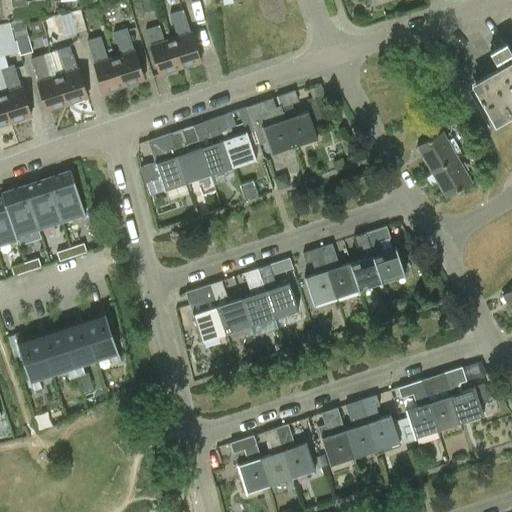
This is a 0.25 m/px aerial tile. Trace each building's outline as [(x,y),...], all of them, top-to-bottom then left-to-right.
[(25,0),(10,0),(12,19),(46,15),(44,0),(32,0),(26,1),(25,0)] [(76,33),(86,30),(80,9),(70,12),(70,13),(76,33)] [(169,14),(172,22),(177,38),(170,40),(179,69),(200,62),(191,33),(190,34),(183,10),(169,14)] [(70,13),(59,16),(65,37),(76,33),(70,13)] [(17,40),(15,40),(19,51),(20,55),(33,51),(23,22),(12,26),(17,40)] [(159,75),(179,69),(170,40),(163,42),(158,26),(146,30),(151,46),(150,47),(159,75)] [(112,32),(115,40),(120,56),(113,58),(122,87),(143,81),(134,52),(133,52),(125,28),(112,32)] [(86,41),(88,49),(93,65),(92,65),(102,94),(122,87),(113,58),(106,61),(98,37),(86,41)] [(68,47),(49,53),(65,105),(86,99),(77,70),(76,70),(68,47)] [(29,59),(31,67),(36,83),(45,112),(65,105),(49,53),(29,59)] [(12,65),(0,68),(0,90),(1,94),(0,94),(0,95),(9,124),(29,117),(20,88),(19,88),(12,65)] [(494,125),(511,114),(511,66),(474,88),(494,125)] [(324,94),(323,94),(320,84),(308,88),(311,98),(306,100),(313,122),(331,115),(324,94)] [(276,97),(279,106),(293,147),(317,138),(306,110),(295,114),(293,106),(295,103),(298,102),(294,91),(276,97)] [(0,126),(9,124),(0,95),(0,126)] [(263,102),(247,108),(258,142),(259,144),(266,142),(271,155),(293,147),(279,106),(266,110),(263,102)] [(245,131),(238,134),(234,135),(231,127),(235,126),(231,113),(215,118),(232,168),(256,160),(253,152),(257,151),(254,143),(258,142),(247,108),(238,111),(245,131)] [(193,126),(200,147),(209,175),(232,168),(215,118),(193,126)] [(200,147),(190,150),(182,129),(170,134),(187,183),(209,175),(200,147)] [(417,146),(431,172),(457,157),(442,132),(417,146)] [(147,141),(154,162),(154,163),(164,191),(187,183),(170,134),(147,141)] [(475,149),(458,159),(457,157),(431,172),(446,197),(471,183),(462,166),(470,161),(473,168),(483,162),(475,149)] [(71,171),(47,179),(47,180),(60,218),(83,211),(84,215),(85,214),(71,171)] [(47,179),(24,186),(37,225),(37,226),(60,218),(47,180),(47,179)] [(24,186),(0,194),(2,198),(15,235),(16,240),(17,239),(15,233),(37,226),(37,225),(24,186)] [(204,195),(209,208),(220,205),(215,191),(204,195)] [(2,198),(0,198),(0,240),(15,235),(2,198)] [(386,227),(364,233),(380,281),(404,274),(396,248),(392,249),(388,239),(389,238),(386,227)] [(360,260),(349,263),(358,289),(380,281),(364,233),(353,237),(360,260)] [(83,243),(70,248),(73,257),(86,252),(83,243)] [(349,263),(339,267),(331,244),(319,248),(335,296),(358,289),(349,263)] [(70,248),(56,252),(59,261),(73,257),(70,248)] [(312,304),(335,296),(319,248),(302,254),(305,264),(311,262),(315,275),(304,278),(312,304)] [(38,258),(24,263),(27,272),(41,267),(38,258)] [(24,263),(11,267),(13,276),(27,272),(24,263)] [(269,265),(256,269),(273,319),(297,310),(288,281),(275,285),(269,265)] [(250,294),(239,297),(249,326),(273,319),(256,269),(243,273),(250,294)] [(226,334),(249,326),(239,297),(228,301),(221,281),(209,285),(226,334)] [(202,342),(226,334),(209,285),(185,293),(191,313),(192,313),(202,342)] [(511,288),(502,294),(511,311),(511,288)] [(98,315),(82,320),(94,357),(108,353),(111,364),(111,365),(120,362),(120,363),(121,363),(102,305),(101,305),(101,306),(96,308),(96,309),(98,315)] [(76,322),(60,328),(61,329),(76,376),(85,373),(84,372),(81,362),(94,357),(82,320),(80,314),(81,314),(80,313),(74,315),(74,316),(76,322)] [(43,325),(36,328),(36,329),(37,329),(39,335),(51,372),(65,367),(68,378),(68,379),(76,376),(61,329),(60,328),(45,333),(43,327),(43,325)] [(15,333),(13,334),(33,392),(34,391),(33,390),(42,388),(41,387),(38,376),(51,372),(39,335),(23,340),(21,334),(21,333),(15,334),(15,333)] [(483,384),(468,388),(461,391),(459,383),(466,381),(461,367),(443,373),(459,424),(483,416),(479,403),(489,400),(483,384)] [(437,431),(459,424),(443,373),(420,380),(437,431)] [(412,395),(415,406),(405,409),(414,438),(437,431),(420,380),(397,388),(401,398),(412,395)] [(376,395),(359,401),(375,451),(399,443),(389,415),(379,418),(376,407),(379,406),(376,395)] [(351,428),(344,430),(353,459),(375,451),(359,401),(344,405),(351,428)] [(330,466),(353,459),(344,430),(337,408),(320,413),(327,435),(320,438),(330,466)] [(275,428),(275,429),(291,479),(315,471),(305,443),(294,447),(290,436),(291,435),(287,424),(275,428)] [(270,455),(260,458),(269,486),(291,479),(275,429),(263,433),(270,455)] [(246,494),(269,486),(260,458),(253,436),(229,443),(233,454),(244,450),(247,462),(237,466),(246,494)]
